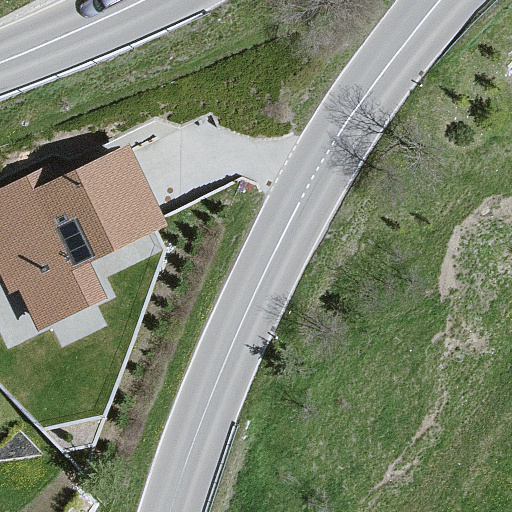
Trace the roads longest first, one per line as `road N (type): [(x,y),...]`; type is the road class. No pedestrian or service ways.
road 1 (secondary): [(171,511),(262,280),(322,165),(373,83),(440,0)]
road 2 (secondary): [(143,0),(0,62)]
